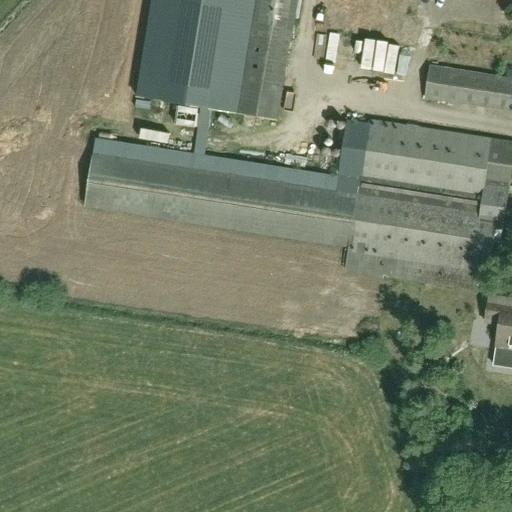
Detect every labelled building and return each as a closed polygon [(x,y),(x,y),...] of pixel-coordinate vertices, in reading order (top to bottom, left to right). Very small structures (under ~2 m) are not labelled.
[(279,123),(298,0),(154,0),(139,101),(279,123)] [(349,50),(348,61),(365,62),(366,51),(349,50)] [(390,51),(387,70),(408,74),(412,55),(390,51)] [(511,112),(511,78),(431,67),(426,100),(511,112)] [(503,232),(511,172),(511,144),(370,122),(369,126),(347,122),(338,180),(97,145),(88,206),(357,249),(353,273),(482,293),(485,272),(490,273),(495,231),(503,232)] [(0,207),(47,215),(57,141),(0,132),(0,207)] [(500,324),(497,347),(511,349),(511,301),(490,298),(486,322),(500,324)]
